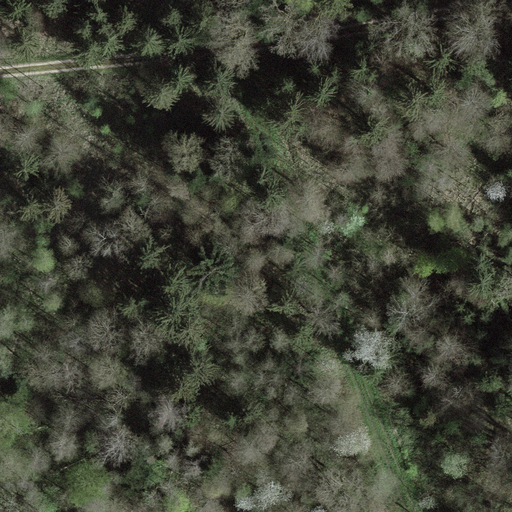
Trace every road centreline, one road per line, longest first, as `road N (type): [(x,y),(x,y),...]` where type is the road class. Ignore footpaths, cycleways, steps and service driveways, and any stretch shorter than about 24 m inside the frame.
road 1 (track): [(504,0),(232,49),(0,73)]
road 2 (track): [(232,49),(407,511)]
